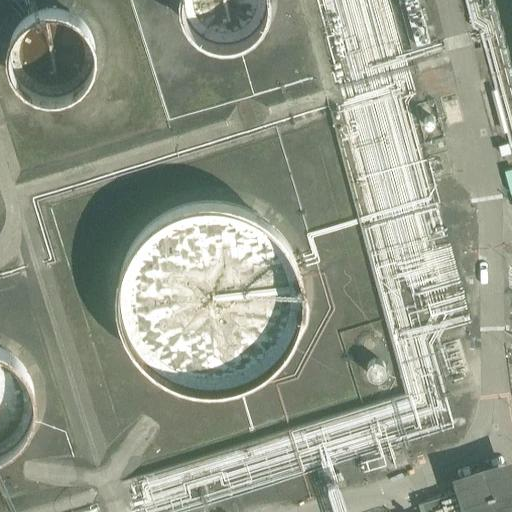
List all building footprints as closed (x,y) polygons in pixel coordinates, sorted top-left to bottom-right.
[(100,44),(100,43),(99,35),(97,26),(92,17),(87,11),(80,5),(72,1),(69,0),(39,0),(37,1),(29,5),(23,10),(17,17),(13,26),(10,33),(9,41),(10,50),(12,59),(16,67),(21,74),(29,80),(34,83),(43,87),(52,88),(63,87),(72,85),(79,81),(86,76),(91,69),(96,62),(99,54),(100,44)] [(268,0),(177,0),(180,9),(184,17),(190,23),(197,30),(205,34),(213,37),(221,38),(232,37),(239,35),(247,31),(255,25),(261,17),(265,10),(268,2),(268,0)] [(308,289),(308,287),(308,277),(306,267),(304,257),(301,250),(296,241),(291,232),(286,225),(279,218),(271,211),(264,206),(259,203),(248,198),(237,194),(230,193),(222,191),(212,191),(202,191),(194,193),(187,194),(174,199),(159,206),(153,211),(145,218),(138,225),(133,232),(129,239),(123,250),(120,257),(118,267),(116,277),(116,287),(116,297),(118,307),(123,323),(130,338),(136,347),(143,354),(150,361),(157,366),(167,372),(174,376),(187,380),(194,382),(210,384),(222,383),(230,382),(246,377),(257,372),(264,368),(271,363),(279,357),(286,349),(291,342),(295,335),(300,327),(304,315),(306,307),(308,297),(308,289)] [(38,393),(38,392),(37,381),(34,371),(30,362),(21,352),(13,345),(3,339),(0,338),(0,447),(10,442),(20,435),(27,427),(32,417),(37,405),(38,393)] [(417,502),(420,511),(511,511),(511,456),(511,455),(451,474),(456,490),(417,502)]
